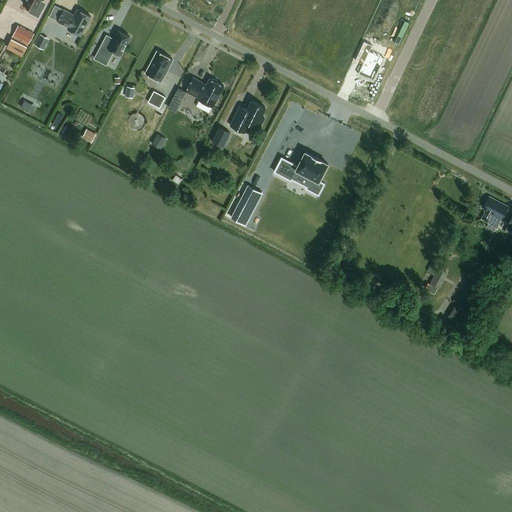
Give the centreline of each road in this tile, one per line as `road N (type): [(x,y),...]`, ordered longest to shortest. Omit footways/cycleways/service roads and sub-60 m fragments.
road 1 (unclassified): [(373,120),(146,0)]
road 2 (unclassified): [(511,192),(373,120)]
road 3 (residential): [(373,120),(429,0)]
